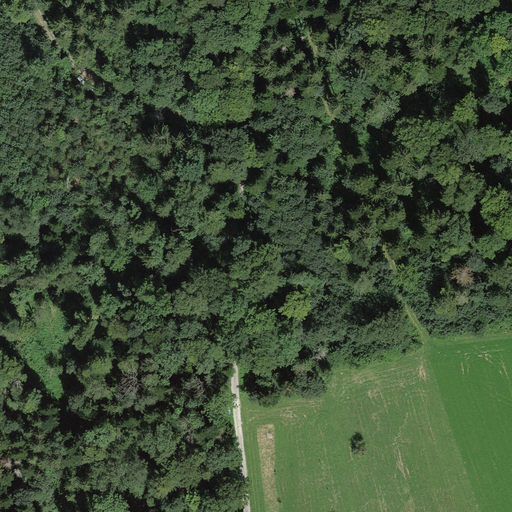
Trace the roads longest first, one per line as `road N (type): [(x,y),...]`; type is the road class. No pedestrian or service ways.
road 1 (track): [(244,511),(231,321),(263,0)]
road 2 (track): [(31,0),(64,57),(118,95),(215,120),(254,100)]
